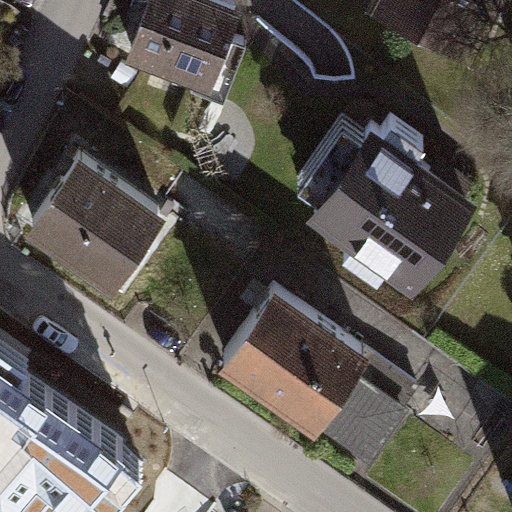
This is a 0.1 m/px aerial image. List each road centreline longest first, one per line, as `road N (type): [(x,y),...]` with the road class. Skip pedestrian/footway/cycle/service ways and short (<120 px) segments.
road 1 (residential): [(343,511),(0,264)]
road 2 (residential): [(0,165),(39,101),(78,0)]
